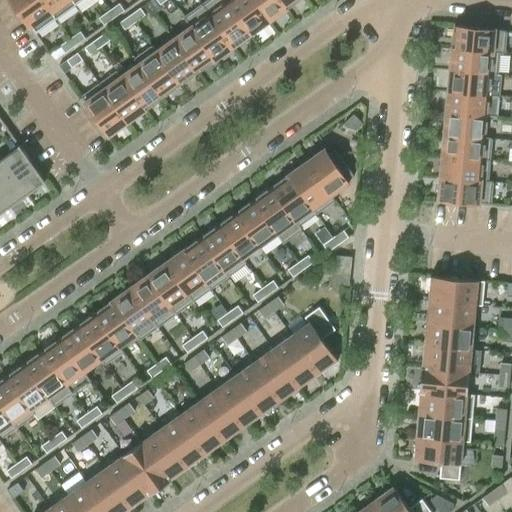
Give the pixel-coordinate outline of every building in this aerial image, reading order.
[(56,18),(42,0),(11,0),(35,33),(56,18)] [(76,4),(72,0),(42,0),(56,18),(76,4)] [(251,34),(225,0),(208,0),(202,4),(233,47),(251,34)] [(268,22),(252,0),(225,0),(251,34),(268,22)] [(286,9),(279,0),(252,0),(268,22),(286,9)] [(296,0),(279,0),(286,9),(287,9),(286,8),(296,0)] [(114,17),(124,10),(119,3),(109,10),(114,17)] [(233,47),(202,4),(185,17),(215,60),(233,47)] [(135,22),(145,14),(140,7),(130,15),(135,22)] [(104,25),(114,17),(109,10),(99,17),(104,25)] [(125,29),(135,22),(130,15),(120,22),(125,29)] [(215,60),(185,17),(184,17),(190,26),(173,38),(197,71),(214,59),(214,60),(215,60)] [(453,39),(452,48),(472,50),(503,53),(505,30),(495,29),(454,25),(453,39)] [(75,45),(85,38),(80,31),(70,38),(75,45)] [(100,47),(110,40),(105,32),(95,40),(100,47)] [(65,52),(75,45),(70,38),(60,45),(65,52)] [(197,71),(173,38),(156,50),(153,45),(152,46),(180,84),(197,71)] [(90,54),(100,47),(95,40),(85,47),(90,54)] [(180,84),(152,46),(135,58),(162,96),(180,84)] [(452,48),(450,70),(497,74),(497,73),(496,73),(498,53),(503,54),(503,53),(472,50),(452,48)] [(72,67),(82,59),(77,52),(67,60),(72,67)] [(162,96),(135,58),(134,59),(137,63),(121,74),(118,70),(117,71),(145,110),(146,109),(145,108),(162,96)] [(450,70),(448,91),(499,95),(501,74),(497,74),(450,70)] [(145,110),(117,71),(99,83),(127,123),(145,110)] [(127,123),(99,83),(81,97),(109,136),(127,123)] [(448,91),(446,113),(486,116),(497,117),(499,95),(448,91)] [(446,113),(444,134),(491,138),(491,137),(485,136),(486,116),(446,113)] [(444,134),(442,155),(489,159),(491,138),(444,134)] [(45,181),(19,145),(0,158),(26,194),(45,181)] [(354,175),(335,149),(328,154),(324,148),(305,161),(333,200),(334,199),(331,195),(349,182),(347,180),(354,175)] [(442,155),(441,177),(492,181),(492,180),(487,180),(489,159),(442,155)] [(26,194),(0,158),(0,194),(8,207),(26,194)] [(333,200),(305,161),(288,173),(316,212),(333,200)] [(316,212),(288,173),(287,174),(288,175),(271,187),(301,229),(302,228),(299,224),(316,212)] [(441,177),(438,199),(480,203),(490,204),(492,181),(441,177)] [(301,229),(271,187),(253,199),(283,241),(301,229)] [(0,212),(8,207),(0,194),(0,212)] [(283,241),(253,199),(236,212),(260,246),(277,234),(282,242),(283,241)] [(260,246),(236,212),(218,225),(245,263),(246,262),(243,258),(260,246)] [(245,263),(218,225),(201,237),(228,275),(245,263)] [(338,244),(348,237),(343,229),(333,237),(338,244)] [(228,275),(201,237),(184,249),(183,248),(182,249),(210,288),(228,275)] [(328,251),(338,244),(333,237),(323,244),(328,251)] [(210,288),(182,249),(165,261),(193,300),(210,288)] [(303,269),(313,262),(308,254),(298,262),(303,269)] [(349,285),(352,256),(336,255),(333,283),(349,285)] [(193,300),(165,261),(147,274),(175,313),(193,300)] [(293,276),(303,269),(298,262),(287,269),(293,276)] [(175,313),(147,274),(129,287),(157,326),(175,313)] [(430,276),(428,299),(475,304),(483,304),(485,280),(430,275),(430,276)] [(268,294),(278,287),(273,280),(263,287),(268,294)] [(157,326),(129,287),(112,299),(140,338),(157,326)] [(257,301),(268,294),(263,287),(252,294),(257,301)] [(283,303),(277,295),(267,302),(273,311),(283,303)] [(140,338),(112,299),(111,300),(112,301),(95,313),(110,334),(122,351),(123,350),(120,346),(136,335),(139,339),(140,338)] [(428,299),(428,300),(433,301),(431,322),(473,326),(475,304),(428,299)] [(273,311),(267,302),(258,309),(263,318),(273,311)] [(233,319),(243,312),(238,305),(227,312),(233,319)] [(310,321),(290,335),(314,370),(318,374),(338,360),(322,338),(335,329),(319,306),(306,315),(310,321)] [(222,327),(233,319),(227,312),(217,319),(222,327)] [(122,351),(110,334),(95,313),(77,325),(105,363),(122,351)] [(246,330),(240,321),(230,328),(236,337),(246,330)] [(431,322),(429,345),(471,349),(473,326),(431,322)] [(105,363),(77,325),(60,338),(90,380),(90,379),(84,371),(100,360),(103,364),(105,363)] [(236,337),(230,328),(221,336),(226,344),(236,337)] [(511,341),(511,329),(504,329),(503,341),(511,341)] [(197,344),(208,337),(202,330),(192,337),(197,344)] [(290,335),(272,348),(297,382),(314,370),(290,335)] [(187,352),(197,344),(192,337),(182,344),(187,352)] [(90,380),(60,338),(42,350),(72,392),(90,380)] [(422,366),(421,367),(469,372),(479,373),(481,350),(471,349),(429,345),(427,367),(422,366)] [(209,356),(203,348),(193,355),(199,363),(209,356)] [(272,348),(254,361),(278,396),(297,382),(272,348)] [(72,392),(42,350),(24,363),(54,405),(72,392)] [(199,363),(193,355),(183,362),(189,371),(199,363)] [(173,366),(171,363),(166,356),(157,363),(162,370),(164,372),(173,366)] [(254,361),(235,375),(260,409),(278,396),(254,361)] [(511,375),(511,363),(501,362),(500,374),(511,375)] [(54,405),(24,363),(7,375),(34,414),(35,413),(32,409),(48,398),(53,406),(54,405)] [(162,370),(157,363),(147,370),(152,377),(162,370)] [(181,377),(175,368),(174,367),(164,375),(171,384),(181,377)] [(421,367),(419,390),(467,394),(469,372),(421,367)] [(509,387),(511,375),(500,374),(498,386),(509,387)] [(34,414),(7,375),(0,380),(0,403),(16,426),(33,414),(34,414)] [(235,375),(217,388),(241,422),(260,409),(235,375)] [(127,395),(137,387),(132,380),(122,388),(127,395)] [(116,402),(127,395),(122,388),(111,395),(116,402)] [(154,397),(147,388),(137,395),(144,404),(154,397)] [(217,388),(198,401),(223,435),(241,422),(217,388)] [(419,390),(419,391),(425,391),(423,413),(473,418),(475,395),(467,394),(419,390)] [(198,401),(180,415),(204,449),(223,435),(198,401)] [(135,410),(129,402),(119,409),(125,417),(135,410)] [(0,437),(16,426),(0,403),(0,440),(2,443),(2,442),(0,438),(0,437)] [(92,420),(102,413),(97,405),(87,413),(92,420)] [(506,420),(507,408),(496,407),(495,419),(506,420)] [(125,417),(119,409),(109,416),(115,424),(125,417)] [(81,427),(92,420),(87,413),(76,420),(81,427)] [(416,434),(416,435),(463,440),(471,440),(473,418),(423,413),(421,435),(416,434)] [(180,415),(161,428),(185,462),(204,449),(180,415)] [(505,432),(506,420),(495,419),(494,431),(505,432)] [(97,437),(91,428),(82,435),(88,444),(97,437)] [(161,428),(142,441),(167,475),(185,462),(161,428)] [(57,445),(67,438),(62,430),(51,438),(57,445)] [(88,444),(82,435),(72,442),(78,451),(88,444)] [(416,435),(413,459),(441,462),(439,477),(459,478),(463,440),(416,435)] [(46,452),(57,445),(51,438),(41,445),(46,452)] [(142,441),(123,455),(147,489),(150,494),(171,479),(167,475),(142,441)] [(60,463),(54,454),(45,462),(50,470),(60,463)] [(502,467),(503,455),(493,454),(491,466),(502,467)] [(21,470),(32,463),(27,455),(16,463),(21,470)] [(123,455),(105,468),(129,502),(147,489),(123,455)] [(50,470),(45,462),(34,468),(40,477),(50,470)] [(11,477),(21,470),(16,463),(6,470),(11,477)] [(105,468),(86,481),(108,511),(115,511),(129,502),(105,468)] [(24,490),(17,481),(7,489),(13,498),(24,490)] [(108,511),(86,481),(68,495),(80,511),(108,511)] [(507,492),(501,483),(491,490),(497,499),(507,492)] [(393,485),(373,499),(376,504),(381,511),(431,511),(422,498),(409,507),(393,485)] [(497,499),(491,490),(481,497),(487,506),(497,499)] [(80,511),(68,495),(50,508),(53,511),(80,511)]
